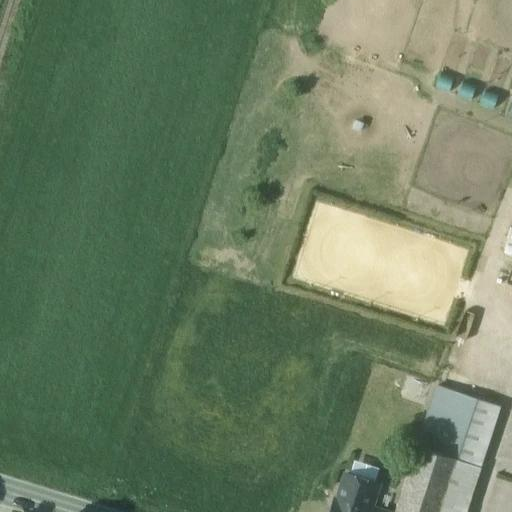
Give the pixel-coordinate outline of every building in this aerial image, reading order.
[(499,407),(438,386),(417,447),(454,459),(455,459),(479,466),(499,407)] [(237,393),(235,402),(268,411),(270,402),(237,393)] [(454,459),(417,447),(395,511),(437,511),(455,459),(454,459)] [(463,511),(479,466),(455,459),(437,511),(463,511)] [(378,485),(346,474),(337,500),(335,499),(331,511),(373,511),(370,511),(378,485)]
